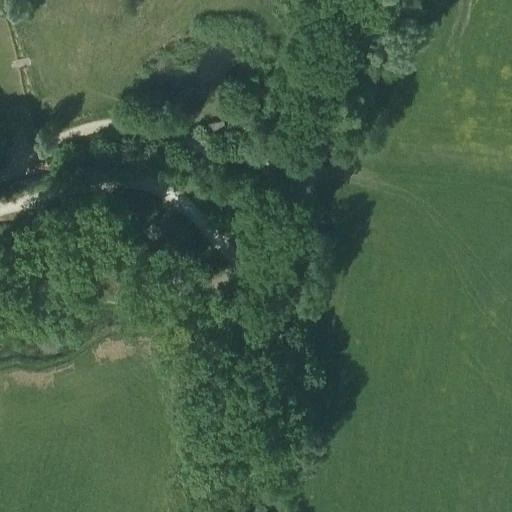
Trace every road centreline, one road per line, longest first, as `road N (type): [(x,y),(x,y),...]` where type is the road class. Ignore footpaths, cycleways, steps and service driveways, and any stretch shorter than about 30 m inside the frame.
road 1 (unclassified): [(243,511),(342,0)]
road 2 (track): [(0,212),(102,186),(135,187),(199,217),(243,269),(285,277)]
road 3 (track): [(243,269),(181,299),(209,372)]
